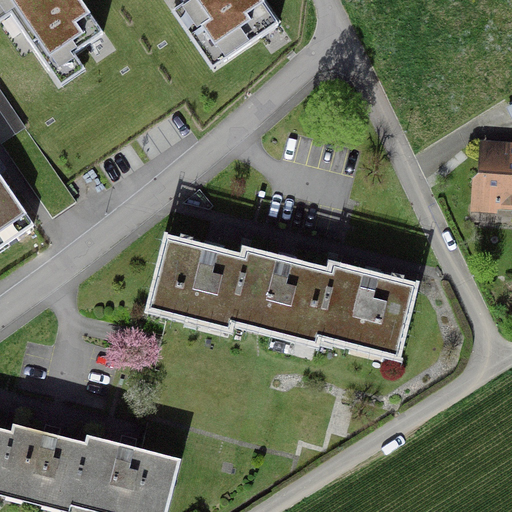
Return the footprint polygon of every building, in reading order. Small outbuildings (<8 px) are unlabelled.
[(79,0),(0,0),(51,71),(103,33),(79,0)] [(263,0),(181,0),(224,60),(279,22),(263,0)] [(511,150),(482,148),(480,179),(475,183),(473,209),(495,210),(496,206),(511,206),(511,150)] [(0,178),(0,248),(33,225),(0,178)] [(316,338),(318,331),(397,351),(412,290),(372,280),(333,270),(331,277),(289,267),(246,256),(244,263),(205,253),(166,243),(151,304),(229,324),(231,317),(316,338)] [(0,490),(70,508),(72,501),(117,511),(165,511),(178,462),(132,451),(87,440),(85,447),(49,438),(13,429),(11,435),(0,432),(0,490)]
